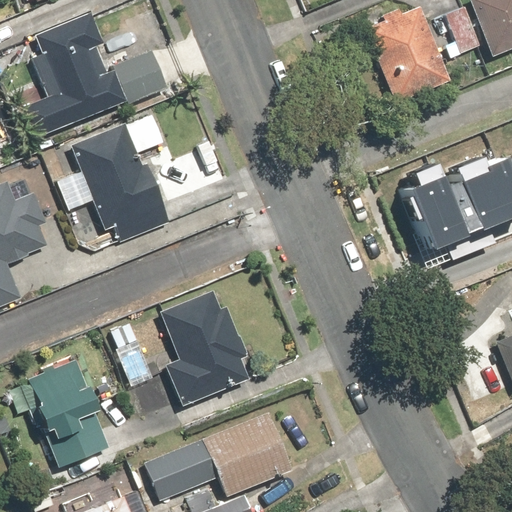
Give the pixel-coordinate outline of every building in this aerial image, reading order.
[(511,0),(473,0),(495,54),(511,47),(511,0)] [(22,105),(35,137),(169,84),(154,47),(116,62),(95,8),(38,31),(46,51),(31,57),(46,96),(22,105)] [(468,9),(445,17),(457,53),(481,45),(468,9)] [(391,19),(369,27),(398,101),(453,79),(426,12),(394,25),(391,19)] [(86,138),(72,143),(84,170),(58,181),(70,210),(95,199),(108,231),(116,227),(123,242),(175,220),(145,149),(165,141),(152,111),(108,130),(105,122),(83,131),(86,138)] [(400,182),(425,242),(440,236),(447,255),(488,238),(482,223),(511,210),(511,148),(478,162),(475,156),(448,167),(453,181),(440,186),(433,168),(400,182)] [(0,304),(22,295),(8,264),(32,253),(31,251),(50,242),(42,224),(53,218),(39,187),(14,199),(4,178),(0,179),(0,304)] [(213,287),(161,310),(181,356),(166,363),(185,404),(251,374),(244,359),(254,355),(229,301),(221,305),(213,287)] [(511,334),(501,338),(511,368),(511,306),(507,309),(511,320),(511,334)] [(131,321),(109,331),(134,386),(157,376),(131,321)] [(47,429),(60,464),(111,446),(97,409),(105,406),(95,378),(82,383),(74,362),(16,384),(34,434),(47,429)] [(270,411),(150,462),(165,498),(221,474),(229,493),(293,465),(270,411)] [(115,476),(63,498),(68,511),(146,511),(137,489),(123,495),(115,476)] [(211,490),(188,499),(193,511),(254,511),(248,494),(218,506),(211,490)]
